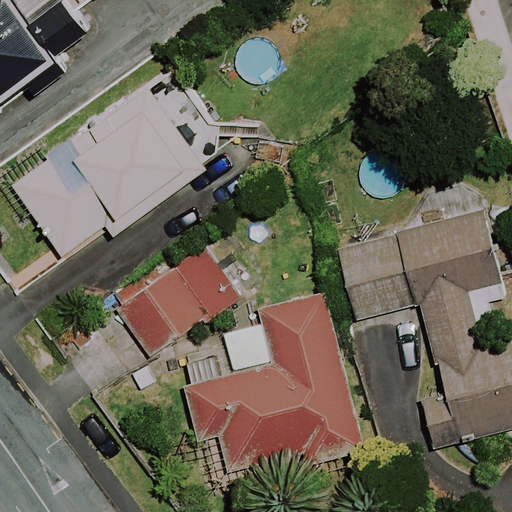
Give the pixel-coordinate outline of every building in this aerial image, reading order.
[(89,0),(0,0),(0,105),(29,86),(33,93),(68,70),(57,53),(88,33),(73,11),(89,0)] [(208,168),(197,155),(179,131),(192,121),(156,76),(143,87),(8,194),(62,262),(166,179),(177,193),(208,168)] [(352,322),(414,306),(429,367),(412,371),(432,447),(511,426),(511,333),(476,343),(463,291),(495,283),(477,212),(334,249),(352,322)] [(229,304),(198,254),(112,308),(143,357),(229,304)] [(358,450),(316,294),(253,311),(267,364),(182,387),(196,442),(215,437),(225,473),(300,453),(303,465),(358,450)]
